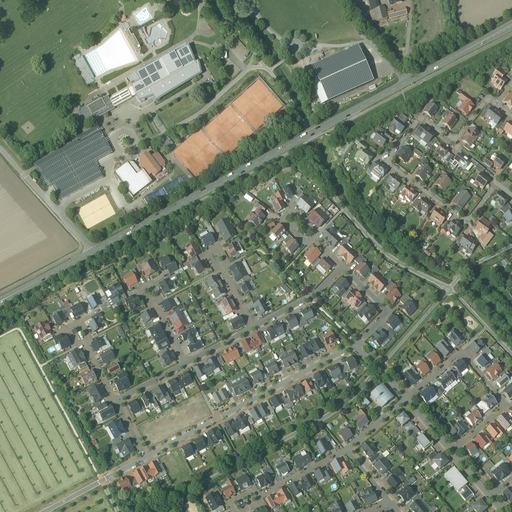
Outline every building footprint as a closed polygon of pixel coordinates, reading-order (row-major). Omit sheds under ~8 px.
[(387,20),(384,8),(370,12),(374,24),(387,20)] [(406,8),(388,13),(390,21),(408,15),(406,8)] [(374,82),(358,46),(312,67),(322,90),(316,93),(321,103),(327,100),(328,102),(374,82)] [(132,87),(132,88),(131,89),(109,100),(108,97),(81,111),(88,124),(114,111),(112,108),(134,97),(137,96),(139,101),(152,97),(155,103),(202,77),(200,70),(197,63),(194,64),(187,47),(175,56),(174,54),(136,75),(140,83),(132,87)] [(94,78),(82,56),(80,57),(79,54),(72,58),(87,85),(94,81),(92,79),(94,78)] [(505,75),(498,69),(494,75),(497,78),(498,75),(502,78),(505,75)] [(502,78),(498,75),(497,78),(492,84),(495,86),(495,87),(500,90),(507,81),(502,78)] [(470,99),(463,94),(459,98),(465,103),(466,101),(468,102),(470,99)] [(429,100),(424,107),(427,109),(430,105),(431,105),(432,103),(429,100)] [(468,102),(466,101),(465,103),(460,108),(463,111),(462,112),(466,115),(469,112),(470,112),(473,108),(472,108),(473,106),(468,102)] [(431,105),(430,105),(427,109),(424,113),(431,118),(433,115),(434,114),(436,112),(436,111),(437,110),(431,105)] [(489,113),(485,118),(491,122),(498,113),(496,112),(492,109),(489,113)] [(447,111),(442,118),(446,121),(449,116),(450,116),(451,114),(447,111)] [(489,113),(485,111),(485,112),(480,117),(484,120),(485,118),(489,113)] [(498,113),(491,122),(496,126),(500,122),(503,118),(499,114),(498,113)] [(408,119),(402,115),(399,118),(405,123),(408,119)] [(450,116),(449,116),(446,121),(443,124),(450,129),(456,121),(450,116)] [(397,119),(391,126),(392,126),(389,130),(393,133),(396,130),(401,133),(407,126),(404,124),(405,123),(399,118),(398,120),(397,119)] [(503,124),(500,122),(496,126),(494,128),(498,131),(499,130),(503,124)] [(503,124),(499,130),(503,133),(504,131),(508,125),(505,122),(503,124)] [(422,127),(416,136),(422,140),(429,131),(427,129),(426,130),(422,127)] [(475,132),(472,129),(468,134),(467,135),(475,141),(478,138),(478,137),(479,135),(475,132)] [(430,132),(429,131),(422,140),(428,145),(429,143),(433,137),(434,136),(431,133),(430,132)] [(394,139),(387,133),(384,137),(388,140),(391,143),(394,139)] [(384,137),(379,134),(374,140),(383,147),(388,140),(384,137)] [(475,141),(467,135),(465,137),(466,137),(462,141),(466,144),(470,147),(471,145),(472,145),(475,141)] [(433,137),(429,143),(433,146),(437,140),(433,137)] [(171,145),(165,138),(155,147),(162,154),(171,145)] [(368,148),(362,143),(357,148),(361,151),(362,149),(365,151),(368,148)] [(449,151),(442,146),(436,153),(443,158),(449,151)] [(404,148),(397,158),(405,164),(412,154),(404,148)] [(365,151),(362,149),(361,151),(356,157),(359,159),(358,160),(359,162),(362,164),(364,164),(364,163),(367,165),(373,157),(365,151)] [(422,155),(415,150),(413,153),(420,158),(422,155)] [(165,166),(164,165),(165,163),(158,154),(156,154),(151,158),(148,155),(146,155),(141,158),(141,160),(143,162),(140,164),(140,167),(142,169),(143,171),(144,172),(147,176),(151,173),(153,176),(155,176),(160,173),(160,170),(165,166)] [(450,155),(445,162),(448,164),(453,157),(450,155)] [(470,162),(464,157),(463,158),(459,155),(455,160),(459,163),(458,165),(465,170),(470,163),(470,162)] [(506,162),(499,156),(494,163),(493,164),(493,165),(500,170),(506,162)] [(494,163),(488,158),(484,164),(490,169),(493,165),(493,164),(494,163)] [(428,163),(423,159),(418,165),(422,168),(423,166),(425,167),(428,164),(428,163)] [(478,165),(472,160),(470,162),(470,163),(476,168),(478,165)] [(128,163),(128,164),(136,176),(143,171),(142,169),(140,171),(135,164),(133,163),(131,163),(130,163),(128,163)] [(374,163),(368,171),(372,174),(374,172),(374,171),(378,166),(374,163)] [(133,198),(152,182),(147,176),(144,172),(143,171),(136,176),(128,164),(115,173),(133,198)] [(378,166),(374,171),(374,172),(382,178),(388,170),(384,168),(384,167),(383,166),(382,166),(380,164),(378,166)] [(478,165),(476,168),(474,170),(480,174),(482,172),(483,173),(482,173),(482,174),(485,170),(478,165)] [(422,168),(416,175),(416,176),(423,181),(431,171),(430,171),(425,167),(423,166),(422,168)] [(488,180),(481,174),(475,183),(483,189),(488,183),(486,182),(488,180)] [(398,179),(393,175),(391,178),(388,175),(385,180),(388,183),(387,184),(392,188),(392,187),(397,190),(400,186),(399,186),(402,182),(400,181),(401,180),(398,178),(398,179)] [(444,177),(442,180),(441,179),(436,185),(443,191),(446,186),(447,187),(451,183),(444,177)] [(462,186),(457,192),(460,195),(463,192),(464,193),(467,189),(462,186)] [(293,188),(292,188),(291,187),(284,191),(289,200),(295,197),(296,196),(295,194),(294,192),(294,190),(293,188)] [(410,190),(407,188),(407,187),(406,188),(402,194),(401,195),(402,195),(400,197),(403,200),(405,198),(408,200),(407,201),(410,204),(411,202),(417,195),(414,193),(414,192),(411,190),(410,189),(410,190)] [(299,190),(295,194),(296,196),(295,197),(298,199),(299,198),(302,195),(303,194),(299,190)] [(460,195),(454,203),(462,208),(470,198),(464,193),(463,192),(460,195)] [(250,203),(254,198),(247,193),(244,198),(250,203)] [(285,200),(281,193),(276,196),(279,201),(280,200),(281,202),(285,200)] [(508,200),(499,193),(494,200),(497,202),(496,203),(502,208),(505,204),(508,200)] [(314,206),(305,198),(302,201),(298,205),(307,214),(314,206)] [(279,201),(272,205),(275,210),(276,209),(278,213),(285,209),(281,202),(280,200),(279,201)] [(432,207),(423,200),(419,204),(415,210),(419,213),(422,210),(426,214),(432,207)] [(267,208),(261,204),(260,204),(256,209),(262,213),(263,214),(267,209),(266,209),(267,208)] [(505,204),(502,208),(500,210),(503,213),(508,207),(509,207),(505,204)] [(508,207),(503,213),(505,216),(511,212),(511,211),(509,207),(508,207)] [(258,210),(254,215),(254,214),(251,218),(253,220),(251,223),(257,227),(259,224),(260,225),(263,221),(262,221),(264,218),(261,215),(262,213),(258,210)] [(316,213),(310,219),(314,224),(323,215),(319,210),(316,213)] [(443,214),(441,213),(440,213),(437,210),(436,211),(432,217),(431,218),(434,220),(435,222),(437,223),(438,223),(441,226),(447,218),(443,216),(443,214)] [(323,215),(314,224),(319,228),(328,219),(323,215)] [(491,225),(483,219),(481,222),(489,227),(491,225)] [(236,237),(227,220),(217,226),(226,242),(236,237)] [(451,225),(448,230),(453,234),(452,236),(455,238),(457,237),(459,233),(459,232),(462,228),(454,221),(451,225)] [(447,222),(442,230),(446,233),(448,230),(451,225),(447,222)] [(489,227),(481,222),(476,230),(485,237),(491,229),(489,227)] [(279,225),(271,234),(278,240),(278,241),(281,237),(282,238),(284,236),(283,235),(286,232),(279,226),(279,225)] [(330,225),(324,231),(327,234),(330,230),(331,231),(334,228),(330,225)] [(327,234),(322,238),(328,244),(335,236),(336,235),(331,231),(330,230),(327,234)] [(210,235),(201,240),(202,240),(201,242),(202,244),(204,244),(206,248),(215,243),(210,235)] [(461,235),(456,241),(460,244),(465,238),(461,235)] [(289,236),(283,242),(287,246),(293,239),(289,236)] [(335,236),(328,244),(329,245),(331,247),(331,246),(333,248),(338,244),(341,241),(340,241),(335,236)] [(469,239),(466,237),(465,238),(460,244),(464,248),(463,249),(467,252),(468,250),(468,251),(469,249),(472,251),(475,248),(474,248),(476,245),(474,243),(469,239)] [(340,241),(341,241),(338,244),(340,247),(346,240),(344,238),(342,238),(340,241)] [(287,246),(284,248),(291,255),(299,247),(295,243),(295,242),(293,239),(287,246)] [(346,240),(340,247),(343,249),(346,246),(349,243),(346,240)] [(233,247),(227,250),(231,257),(240,252),(236,245),(233,247)] [(195,246),(192,247),(191,246),(186,249),(191,258),(192,259),(196,257),(196,256),(200,254),(195,246)] [(343,249),(339,254),(342,257),(341,257),(344,259),(351,252),(346,246),(343,249)] [(316,251),(312,248),(304,257),(308,260),(307,261),(311,265),(317,258),(321,255),(316,251)] [(351,252),(344,259),(346,262),(347,261),(350,264),(354,260),(357,257),(351,252)] [(360,254),(357,257),(354,260),(356,263),(362,257),(363,257),(360,254)] [(367,262),(362,257),(356,263),(359,266),(361,264),(363,266),(367,262)] [(317,258),(311,265),(313,267),(316,264),(320,260),(317,258)] [(165,261),(164,259),(159,261),(159,262),(163,270),(165,269),(167,268),(171,266),(170,265),(167,259),(165,261)] [(322,263),(320,265),(327,272),(333,266),(325,259),(322,263)] [(198,261),(190,265),(192,269),(195,268),(195,267),(200,265),(198,261)] [(144,266),(142,267),(144,270),(148,277),(157,272),(152,262),(144,266)] [(200,265),(195,267),(195,268),(199,275),(208,270),(204,262),(200,265)] [(173,263),(170,265),(171,266),(167,268),(170,275),(171,275),(174,274),(178,272),(177,271),(178,271),(173,263)] [(241,264),(230,270),(233,276),(244,270),(241,264)] [(363,266),(361,264),(359,266),(358,267),(355,271),(363,278),(369,271),(363,266)] [(376,268),(370,275),(373,277),(376,274),(376,275),(379,271),(376,268)] [(244,270),(233,276),(237,283),(242,280),(248,277),(248,276),(244,270)] [(132,274),(123,279),(128,288),(137,283),(135,279),(132,274)] [(171,275),(164,279),(166,283),(169,281),(170,283),(177,280),(174,274),(171,275)] [(373,277),(369,282),(371,284),(371,285),(373,287),(374,287),(381,280),(376,275),(376,274),(373,277)] [(216,277),(206,282),(210,289),(210,288),(221,283),(219,281),(218,281),(216,277)] [(342,280),(335,288),(337,290),(339,292),(341,294),(344,291),(348,286),(342,280)] [(381,280),(374,287),(375,288),(374,289),(377,291),(377,290),(380,292),(384,288),(387,285),(381,280)] [(166,283),(160,286),(162,289),(163,291),(165,295),(166,295),(167,295),(169,294),(169,293),(174,290),(170,283),(169,281),(166,283)] [(390,281),(387,285),(384,288),(387,291),(392,285),(393,284),(390,281)] [(221,283),(210,288),(212,291),(222,285),(221,283)] [(244,286),(241,288),(245,296),(253,292),(249,284),(248,284),(244,286)] [(119,285),(109,291),(112,297),(114,300),(117,298),(124,295),(119,285)] [(222,285),(212,291),(213,294),(216,300),(226,295),(223,291),(225,290),(222,285)] [(287,295),(291,292),(284,285),(281,289),(287,295)] [(392,285),(387,291),(390,293),(393,290),(394,291),(397,289),(392,285)] [(390,293),(385,299),(388,301),(388,302),(389,303),(392,305),(395,303),(397,300),(400,297),(394,291),(393,290),(390,293)] [(344,291),(341,294),(339,292),(336,295),(340,299),(342,297),(346,293),(344,291)] [(348,295),(346,297),(349,300),(347,301),(351,305),(359,296),(358,295),(357,295),(353,291),(352,291),(348,295)] [(413,302),(406,295),(400,302),(404,306),(408,303),(410,305),(413,302)] [(359,296),(351,305),(354,308),(356,307),(358,309),(361,307),(365,303),(365,302),(360,298),(361,297),(359,296),(360,296),(359,296)] [(97,297),(88,302),(93,311),(100,307),(102,306),(101,306),(97,297)] [(117,298),(114,300),(112,297),(110,299),(114,306),(120,303),(117,298)] [(130,302),(127,304),(128,304),(131,311),(134,309),(135,310),(138,308),(137,308),(141,305),(137,298),(130,302)] [(226,301),(221,304),(221,305),(224,310),(234,305),(233,303),(230,299),(226,301)] [(173,301),(169,303),(169,302),(163,305),(163,306),(164,308),(163,309),(165,311),(165,310),(166,313),(172,310),(177,308),(175,306),(173,301)] [(254,307),(255,310),(255,311),(257,314),(259,317),(268,312),(262,302),(261,303),(259,304),(254,307)] [(107,303),(101,306),(102,306),(100,307),(102,311),(109,308),(107,303)] [(410,305),(408,303),(404,306),(405,307),(402,310),(409,317),(414,312),(412,310),(414,309),(410,305)] [(179,304),(175,306),(177,308),(172,310),(174,314),(175,314),(182,309),(179,304)] [(73,309),(71,310),(73,313),(75,318),(84,313),(83,312),(84,311),(83,309),(82,309),(80,305),(73,309)] [(234,305),(224,310),(227,316),(227,317),(228,316),(233,314),(237,311),(235,307),(236,307),(234,305)] [(376,312),(370,306),(367,309),(361,315),(362,316),(368,321),(369,319),(370,319),(371,319),(372,318),(372,317),(372,316),(376,312)] [(358,313),(357,315),(361,318),(362,316),(361,315),(367,309),(364,307),(363,309),(358,313)] [(309,309),(301,313),(303,318),(305,322),(306,322),(313,318),(309,309)] [(67,312),(62,315),(65,320),(70,317),(69,315),(67,312)] [(151,312),(148,314),(147,314),(144,315),(144,316),(142,317),(145,324),(145,325),(152,321),(155,319),(151,312)] [(176,316),(170,320),(173,326),(185,319),(182,313),(176,316)] [(61,314),(54,318),(58,327),(66,322),(65,320),(62,315),(61,314)] [(293,317),(286,321),(291,330),(298,326),(295,321),(293,317)] [(400,324),(393,317),(386,324),(390,328),(393,331),(393,330),(400,324)] [(230,323),(234,331),(244,325),(240,318),(233,321),(230,323)] [(303,318),(298,320),(302,327),(303,328),(308,325),(306,322),(305,322),(303,318)] [(98,319),(94,322),(94,323),(89,326),(94,333),(103,328),(98,319)] [(185,319),(173,326),(176,332),(183,329),(188,325),(185,319)] [(45,324),(36,329),(41,340),(43,339),(45,338),(50,335),(49,332),(50,331),(48,327),(46,327),(45,324)] [(281,329),(279,325),(273,329),(278,337),(284,334),(281,329)] [(153,329),(149,331),(152,337),(153,337),(159,333),(162,332),(159,326),(153,329)] [(273,329),(272,329),(271,328),(269,330),(270,331),(267,332),(269,336),(272,341),(278,337),(273,329)] [(393,331),(390,328),(387,331),(393,337),(397,334),(393,330),(393,331)] [(191,331),(181,336),(185,342),(187,341),(195,337),(191,331)] [(393,337),(387,331),(383,335),(387,339),(389,341),(393,337)] [(461,338),(456,331),(451,334),(453,337),(450,340),(456,347),(461,343),(462,344),(464,341),(461,338)] [(324,337),(323,337),(325,342),(327,346),(330,344),(331,345),(333,344),(332,343),(335,342),(331,333),(324,337)] [(383,335),(381,333),(379,335),(378,334),(377,334),(375,337),(375,338),(373,341),(380,347),(387,339),(383,335)] [(154,339),(153,340),(157,345),(166,340),(163,334),(160,336),(154,339)] [(265,344),(260,335),(254,338),(255,341),(259,347),(265,344)] [(60,336),(53,339),(56,345),(59,344),(58,342),(62,339),(60,336)] [(65,340),(63,341),(62,339),(58,342),(59,344),(60,346),(59,346),(61,350),(62,349),(62,350),(71,346),(67,338),(64,339),(65,340)] [(451,346),(445,339),(442,342),(443,344),(444,344),(448,348),(451,346)] [(102,340),(98,341),(95,343),(92,345),(96,352),(102,349),(106,347),(104,344),(102,340)] [(166,340),(157,345),(160,351),(167,347),(169,345),(166,340)] [(311,344),(314,349),(316,353),(322,350),(317,340),(311,344)] [(248,341),(242,344),(247,354),(253,350),(250,344),(248,341)] [(478,342),(470,349),(475,355),(480,351),(484,348),(484,347),(481,345),(482,344),(480,342),(479,342),(478,341),(478,342)] [(108,342),(104,344),(106,347),(102,349),(103,352),(104,352),(111,348),(108,342)] [(190,347),(187,348),(191,354),(201,348),(198,342),(197,342),(190,347)] [(448,348),(444,344),(443,344),(438,349),(445,357),(451,352),(448,348)] [(309,352),(306,347),(300,350),(305,359),(311,356),(309,352)] [(239,358),(235,349),(228,353),(233,362),(239,358)] [(482,354),(481,355),(483,357),(485,356),(487,358),(490,355),(488,353),(490,352),(488,349),(482,354)] [(440,356),(434,350),(431,352),(433,354),(437,359),(440,356)] [(72,363),(84,357),(82,354),(81,354),(80,351),(69,357),(72,363)] [(161,353),(159,355),(161,359),(162,358),(168,354),(166,351),(161,353)] [(105,355),(100,358),(104,365),(114,359),(110,352),(105,355)] [(168,354),(162,358),(167,367),(176,362),(174,359),(175,359),(173,356),(171,353),(168,354)] [(228,353),(222,356),(227,365),(233,362),(228,353)] [(293,353),(286,356),(291,365),(293,364),(293,365),(295,364),(295,363),(297,362),(296,360),(293,355),(293,353)] [(437,359),(433,354),(427,359),(428,360),(428,361),(430,363),(431,363),(434,367),(440,362),(437,359)] [(291,365),(286,356),(280,360),(281,361),(284,366),(285,369),(288,367),(288,368),(290,367),(290,366),(291,365)] [(483,357),(478,362),(483,368),(485,366),(486,367),(488,364),(490,362),(487,358),(485,356),(483,357)] [(84,357),(72,363),(75,369),(78,367),(85,363),(86,363),(84,360),(85,360),(84,357)] [(354,362),(352,358),(346,361),(347,363),(346,363),(350,370),(350,371),(357,367),(356,365),(356,364),(355,362),(354,362)] [(219,369),(214,359),(208,363),(209,366),(213,372),(219,369)] [(429,366),(423,359),(420,362),(422,364),(422,363),(426,368),(429,366)] [(466,368),(460,361),(454,367),(459,373),(460,374),(466,368)] [(346,363),(340,366),(342,369),(344,374),(348,372),(350,370),(346,363)] [(426,368),(422,363),(422,364),(416,368),(417,370),(419,372),(420,372),(423,376),(429,371),(426,368)] [(273,364),(266,368),(270,376),(273,375),(274,376),(276,375),(275,374),(278,372),(276,369),(274,364),(273,364)] [(494,367),(487,373),(492,379),(496,376),(501,372),(498,369),(500,367),(498,365),(497,364),(494,367)] [(112,368),(107,370),(110,377),(120,371),(121,371),(117,365),(116,365),(112,368)] [(201,367),(195,370),(200,379),(205,376),(206,376),(202,369),(201,367)] [(336,367),(333,368),(329,370),(331,375),(333,379),(334,379),(334,380),(339,378),(341,376),(339,371),(336,367)] [(417,375),(412,368),(409,370),(410,372),(411,371),(415,377),(417,375)] [(92,371),(80,378),(85,387),(97,380),(92,371)] [(410,372),(408,374),(407,373),(405,373),(404,374),(403,376),(411,386),(418,380),(415,377),(411,371),(410,372)] [(258,372),(251,376),(255,385),(257,384),(258,385),(260,383),(259,382),(263,381),(261,377),(258,372)] [(125,373),(117,377),(119,381),(114,383),(119,392),(123,390),(124,391),(127,389),(126,389),(129,387),(126,381),(129,379),(125,373)] [(323,373),(314,378),(317,383),(318,384),(317,384),(319,388),(319,387),(320,388),(327,384),(328,384),(327,381),(323,373)] [(453,378),(449,373),(446,375),(445,375),(443,377),(450,386),(450,385),(453,384),(453,383),(455,381),(456,381),(453,378)] [(187,374),(181,377),(182,380),(179,382),(183,389),(190,385),(190,384),(192,383),(191,381),(190,378),(189,378),(187,374)] [(251,382),(247,375),(242,377),(244,380),(245,380),(247,384),(251,382)] [(505,376),(496,384),(501,389),(510,382),(505,376)] [(450,386),(443,377),(440,379),(440,380),(437,383),(437,382),(437,383),(440,386),(444,391),(444,390),(447,388),(449,386),(450,386)] [(247,384),(245,380),(244,380),(238,384),(243,393),(245,392),(245,391),(246,390),(247,390),(250,389),(247,384)] [(179,382),(176,383),(175,381),(168,384),(171,388),(170,388),(172,391),(173,391),(173,393),(175,392),(177,392),(183,389),(179,382)] [(309,381),(302,385),(304,390),(307,395),(314,391),(312,387),(311,385),(311,384),(310,384),(309,381)] [(232,387),(231,387),(234,392),(236,396),(239,394),(240,393),(241,394),(243,393),(238,384),(232,387)] [(382,385),(369,395),(380,409),(393,399),(382,385)] [(93,399),(104,393),(102,391),(100,387),(94,390),(91,392),(93,397),(92,397),(93,399)] [(159,389),(164,400),(167,398),(168,398),(167,395),(163,387),(159,389)] [(292,389),(297,399),(303,396),(301,392),(299,387),(295,388),(292,389)] [(425,391),(432,399),(433,398),(436,396),(436,395),(433,392),(430,388),(426,391),(425,391)] [(164,400),(159,389),(154,391),(157,396),(159,402),(164,400)] [(297,399),(292,389),(289,391),(289,392),(286,393),(289,399),(291,402),(297,399)] [(443,395),(437,389),(433,392),(436,395),(436,396),(439,399),(443,395)] [(224,390),(218,393),(223,403),(229,400),(224,390)] [(432,399),(425,391),(423,392),(423,393),(420,396),(426,404),(430,400),(431,400),(432,399)] [(104,393),(93,399),(95,403),(96,403),(97,403),(99,402),(106,398),(104,394),(104,393)] [(218,393),(212,396),(214,399),(217,406),(223,403),(218,393)] [(148,395),(145,397),(145,396),(144,397),(141,399),(147,409),(150,408),(151,407),(150,407),(153,406),(154,406),(151,400),(148,395)] [(490,396),(488,398),(487,397),(484,400),(485,401),(483,403),(482,403),(489,412),(490,411),(497,405),(490,396)] [(279,397),(271,401),(275,409),(283,405),(280,399),(279,397)] [(286,400),(284,397),(280,399),(283,405),(284,407),(288,405),(286,400)] [(369,405),(365,399),(361,403),(366,408),(369,405)] [(135,402),(128,406),(131,411),(132,413),(133,414),(133,415),(139,412),(140,411),(137,406),(135,402)] [(263,403),(256,407),(262,418),(269,414),(263,403)] [(101,405),(96,408),(99,413),(107,409),(104,404),(101,405)] [(478,408),(476,406),(473,409),(475,411),(479,416),(482,413),(480,411),(478,408)] [(99,413),(103,422),(107,419),(107,420),(111,418),(111,417),(115,415),(110,407),(107,409),(99,413)] [(262,418),(256,407),(249,411),(255,422),(262,418)] [(369,417),(364,410),(359,414),(361,417),(362,416),(366,421),(366,419),(369,417)] [(475,411),(466,419),(472,427),(473,426),(472,426),(475,424),(479,422),(478,421),(481,419),(482,419),(479,416),(475,411)] [(410,421),(403,414),(396,420),(402,428),(410,421)] [(507,420),(506,418),(506,417),(504,415),(498,421),(501,425),(503,428),(506,431),(510,427),(511,425),(511,424),(510,422),(509,422),(509,421),(508,420),(507,420)] [(366,421),(362,416),(361,417),(354,423),(360,430),(368,423),(366,421)] [(243,417),(237,420),(237,422),(241,429),(242,431),(248,427),(248,426),(246,422),(243,417)] [(113,425),(109,427),(112,433),(122,428),(119,422),(113,425)] [(232,424),(231,423),(225,426),(228,432),(230,436),(231,437),(237,434),(236,432),(232,424)] [(411,423),(404,429),(408,433),(415,427),(411,423)] [(461,423),(460,423),(459,423),(457,425),(457,427),(455,428),(453,425),(450,427),(449,426),(446,427),(454,436),(458,432),(459,434),(461,436),(467,431),(461,423)] [(354,432),(348,425),(344,428),(346,430),(351,435),(354,432)] [(497,430),(493,425),(487,431),(494,439),(499,435),(500,434),(497,430)] [(415,427),(408,433),(413,438),(419,433),(415,427)] [(122,428),(112,433),(115,439),(115,440),(120,437),(126,434),(122,428)] [(346,430),(343,433),(341,431),(338,433),(340,435),(339,436),(345,443),(352,437),(351,435),(346,430)] [(216,431),(208,435),(210,438),(213,445),(214,445),(221,441),(220,438),(221,438),(218,432),(217,433),(216,431)] [(485,439),(482,435),(475,441),(482,449),(488,444),(489,443),(485,439)] [(422,436),(415,441),(424,452),(431,446),(422,436)] [(493,443),(487,437),(485,439),(489,443),(488,444),(490,446),(493,443)] [(213,445),(210,438),(206,441),(210,448),(211,448),(215,446),(214,445),(213,445)] [(201,439),(194,442),(197,447),(197,448),(198,450),(199,452),(205,449),(206,448),(203,442),(201,439)] [(114,444),(112,445),(114,449),(117,447),(116,447),(122,444),(120,440),(114,444)] [(122,453),(131,448),(132,447),(128,441),(122,444),(116,447),(117,447),(120,453),(118,455),(122,453)] [(326,443),(324,441),(321,443),(316,445),(322,456),(330,452),(326,443)] [(371,447),(368,444),(362,449),(364,452),(364,453),(366,456),(367,455),(369,457),(371,455),(372,456),(376,453),(374,450),(375,449),(372,446),(371,447)] [(190,449),(188,445),(182,449),(184,454),(184,455),(185,457),(186,457),(187,459),(193,455),(194,455),(190,449)] [(470,445),(465,449),(472,457),(477,454),(477,453),(474,448),(470,445)] [(482,453),(476,446),(474,448),(477,453),(477,454),(479,456),(482,453)] [(131,448),(122,453),(125,458),(134,453),(131,448)] [(434,452),(427,458),(431,463),(432,461),(433,462),(438,458),(437,457),(438,457),(434,452)] [(300,456),(293,460),(295,464),(294,465),(295,466),(296,466),(298,469),(311,462),(310,461),(306,453),(300,456)] [(379,458),(376,455),(369,461),(372,464),(379,458)] [(379,458),(372,464),(375,467),(384,460),(385,459),(382,455),(379,458)] [(433,462),(440,470),(448,463),(441,455),(438,458),(433,462)] [(293,466),(288,458),(283,461),(285,464),(288,469),(293,466)] [(384,460),(375,467),(382,476),(391,468),(384,460)] [(340,461),(331,466),(336,474),(343,471),(345,470),(343,466),(340,461)] [(158,467),(156,463),(149,467),(151,470),(155,477),(161,474),(158,467)] [(351,471),(348,463),(343,466),(345,470),(343,471),(345,474),(351,471)] [(285,464),(275,469),(280,478),(290,472),(288,469),(285,464)] [(505,468),(503,465),(497,470),(504,478),(506,477),(505,476),(509,473),(505,468)] [(146,468),(140,472),(146,482),(152,479),(148,472),(146,468)] [(270,469),(266,471),(265,470),(262,471),(264,476),(266,475),(269,480),(274,477),(270,469)] [(401,474),(397,469),(391,474),(394,477),(395,476),(397,478),(401,474)] [(322,470),(314,475),(319,483),(325,479),(328,478),(325,474),(324,474),(323,472),(322,470)] [(466,486),(453,470),(444,477),(458,493),(462,490),(466,486)] [(492,474),(488,470),(485,473),(491,480),(494,477),(492,474)] [(504,478),(497,470),(492,474),(494,477),(498,482),(502,479),(503,479),(504,478)] [(334,478),(330,471),(325,474),(328,478),(325,479),(327,482),(334,479),(334,478)] [(146,482),(140,472),(134,475),(135,479),(139,485),(139,486),(146,482)] [(264,476),(262,477),(262,478),(257,481),(259,484),(258,486),(259,487),(261,488),(261,489),(265,487),(266,487),(265,486),(268,485),(268,486),(269,485),(268,485),(271,483),(269,480),(266,475),(264,476)] [(397,478),(395,476),(394,477),(388,483),(393,490),(395,489),(399,487),(398,486),(401,483),(398,480),(399,480),(397,478)] [(244,477),(237,481),(239,485),(238,486),(240,490),(243,489),(244,490),(248,488),(248,487),(250,485),(248,481),(246,477),(245,478),(244,477)] [(309,477),(302,481),(303,483),(307,490),(314,487),(309,477)] [(413,478),(402,487),(405,490),(407,488),(408,488),(411,485),(416,481),(413,478)] [(126,479),(118,484),(123,492),(131,488),(129,484),(126,479)] [(232,489),(228,482),(226,484),(229,488),(222,491),(226,499),(230,497),(231,497),(233,496),(235,495),(232,489)] [(298,486),(297,484),(290,487),(295,497),(302,493),(298,486)] [(474,496),(466,486),(462,490),(464,493),(460,496),(465,502),(473,495),(474,496)] [(405,490),(398,495),(405,503),(414,495),(408,488),(407,488),(405,490)] [(370,489),(363,493),(365,497),(366,497),(372,494),(370,489)] [(285,490),(281,493),(279,494),(280,496),(283,504),(284,504),(290,500),(285,490)] [(372,494),(366,497),(365,497),(363,498),(365,500),(363,501),(366,507),(370,504),(373,503),(372,503),(377,501),(373,495),(372,495),(372,494)] [(206,500),(209,506),(219,501),(218,498),(217,498),(215,495),(212,496),(206,500)] [(419,495),(412,501),(415,505),(418,502),(421,500),(421,498),(419,495)] [(361,503),(357,496),(352,498),(355,503),(357,505),(361,503)] [(274,499),(273,497),(271,499),(271,498),(266,500),(272,511),(278,507),(278,506),(274,499)] [(219,501),(209,506),(212,511),(213,511),(215,511),(222,507),(220,504),(221,504),(219,501)] [(475,505),(472,508),(474,510),(475,511),(483,511),(487,509),(480,501),(475,505)] [(418,502),(415,505),(410,508),(413,511),(412,511),(417,511),(423,507),(420,504),(418,502)] [(473,502),(466,508),(469,511),(472,511),(474,510),(472,508),(475,505),(473,502)] [(341,511),(344,510),(340,503),(333,506),(335,511),(338,509),(339,511),(341,511)] [(355,503),(346,508),(348,511),(356,511),(359,510),(357,505),(355,503)]
